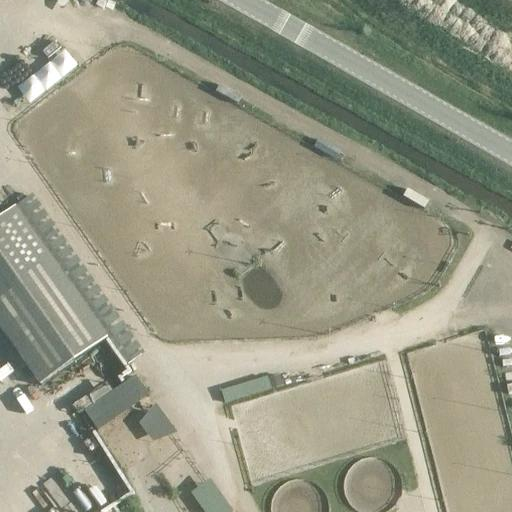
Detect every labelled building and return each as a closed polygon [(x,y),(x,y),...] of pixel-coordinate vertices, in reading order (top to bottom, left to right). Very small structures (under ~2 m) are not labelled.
[(122,336),(37,212),(25,220),(19,211),(0,223),(0,327),(42,390),(109,344),(112,343),(122,336)] [(99,430),(151,394),(137,374),(85,410),(99,430)] [(279,376),(268,379),(271,390),(282,387),(279,376)] [(267,377),(255,381),(259,394),(271,390),(267,377)] [(232,388),(221,391),(225,404),(237,400),(232,388)] [(138,419),(156,443),(176,429),(158,405),(138,419)] [(84,464),(72,474),(89,493),(92,490),(111,511),(119,504),(84,464)]
